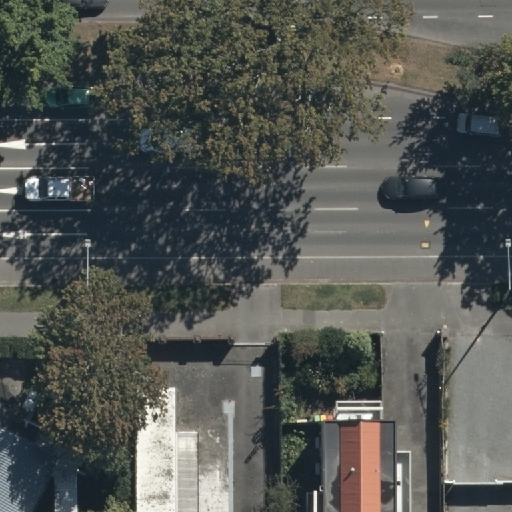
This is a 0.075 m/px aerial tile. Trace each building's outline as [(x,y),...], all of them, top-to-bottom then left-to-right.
[(137,389),(136,511),(233,511),(234,401),(221,401),(221,420),(176,420),(176,389),(137,389)] [(511,511),(511,406),(483,407),(483,511),(511,511)] [(386,419),(322,420),(324,495),(302,495),(302,511),(405,511),(404,456),(387,456),(386,419)] [(0,511),(22,511),(50,456),(0,431),(0,511)] [(77,511),(77,474),(56,474),(56,511),(77,511)]
